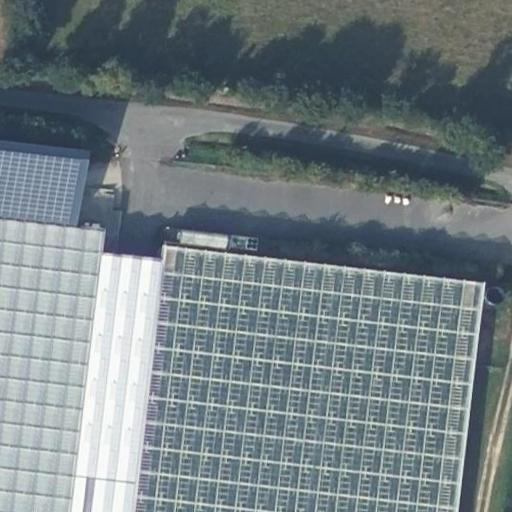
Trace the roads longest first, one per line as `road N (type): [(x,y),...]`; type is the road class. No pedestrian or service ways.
road 1 (unclassified): [(511,178),(234,121),(0,94)]
road 2 (track): [(484,511),(511,366)]
